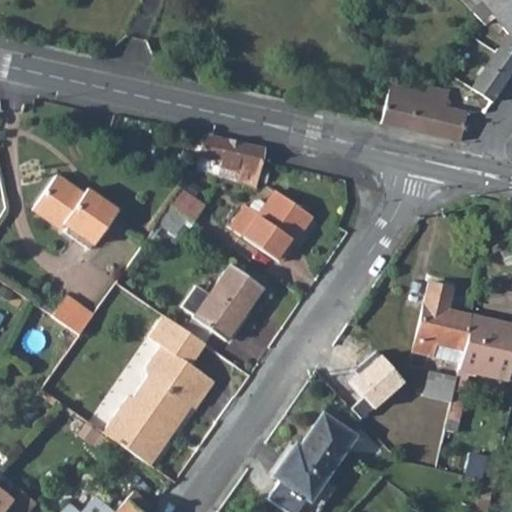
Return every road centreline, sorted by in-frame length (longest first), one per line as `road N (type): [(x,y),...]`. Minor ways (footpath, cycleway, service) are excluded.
road 1 (tertiary): [(421,159),(0,64)]
road 2 (residential): [(186,511),(393,220),(421,159)]
